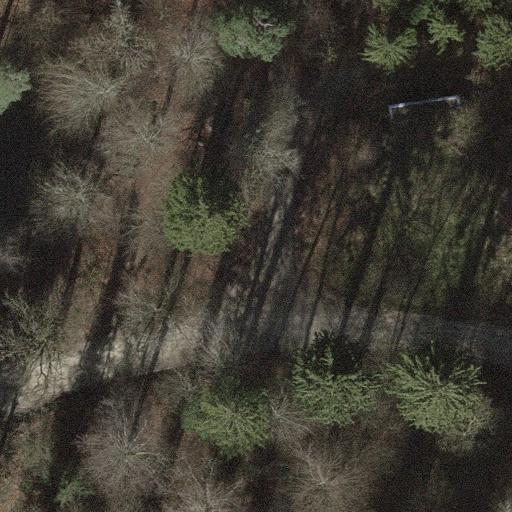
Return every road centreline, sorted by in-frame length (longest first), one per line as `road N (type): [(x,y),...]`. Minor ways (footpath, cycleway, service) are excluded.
road 1 (track): [(288,326),(271,0)]
road 2 (track): [(0,390),(288,326)]
road 3 (track): [(511,72),(455,61),(340,88),(278,123)]
road 4 (track): [(288,326),(406,329),(511,347)]
